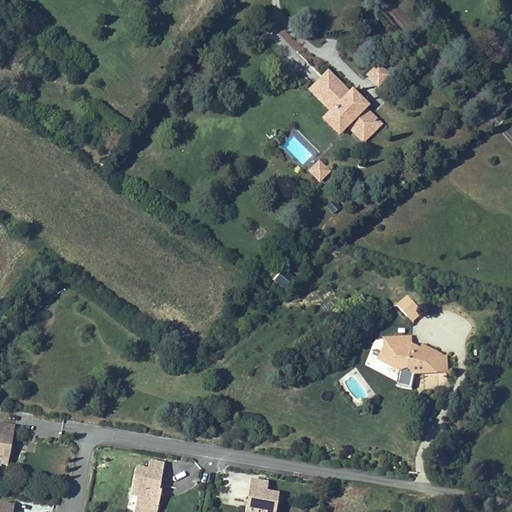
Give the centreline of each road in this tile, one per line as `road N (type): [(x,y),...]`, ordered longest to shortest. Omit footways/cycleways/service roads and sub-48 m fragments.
road 1 (residential): [(511,504),(108,433),(85,443),(74,511)]
road 2 (residential): [(386,0),(495,121)]
